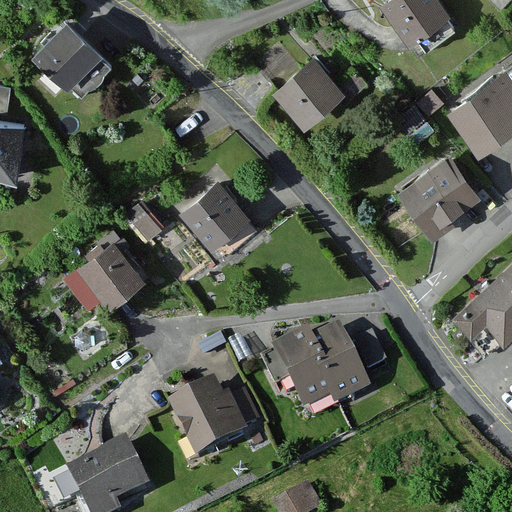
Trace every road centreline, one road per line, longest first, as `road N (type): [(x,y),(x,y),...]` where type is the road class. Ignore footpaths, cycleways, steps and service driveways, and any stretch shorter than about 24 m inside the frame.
road 1 (unclassified): [(396,298),(287,166),(164,48)]
road 2 (residential): [(126,395),(196,325),(396,298)]
road 3 (unclassified): [(511,442),(406,311)]
road 4 (residential): [(511,217),(406,311)]
road 5 (residential): [(164,48),(293,0)]
